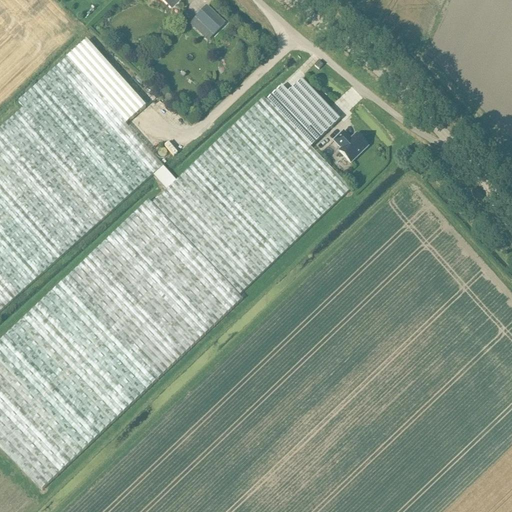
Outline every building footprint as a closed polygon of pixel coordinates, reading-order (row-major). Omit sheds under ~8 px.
[(196,19),(195,20),(212,37),(213,36),(224,25),(207,8),(196,19)] [(0,313),(152,177),(162,167),(125,126),(145,108),(86,42),(18,103),(24,109),(0,130),(0,313)] [(321,68),(322,67),(318,63),(314,67),(319,71),(321,68)] [(126,225),(0,343),(0,448),(41,492),(108,428),(144,394),(241,301),(239,297),(350,191),(311,150),(310,149),(340,121),(332,112),(312,93),(301,81),(287,94),(281,88),(270,98),(266,102),(264,100),(177,183),(166,193),(152,206),(148,203),(144,207),(125,224),(126,225)] [(343,131),(332,142),(340,150),(338,152),(350,166),(351,165),(369,148),(356,135),(351,139),(343,131)] [(164,159),(166,158),(167,156),(167,154),(167,153),(167,152),(166,151),(165,150),(163,149),(161,149),(160,149),(158,150),(157,152),(157,153),(157,155),(157,156),(158,157),(159,158),(161,159),(162,159),(164,159)] [(163,167),(153,176),(166,191),(176,182),(163,167)]
